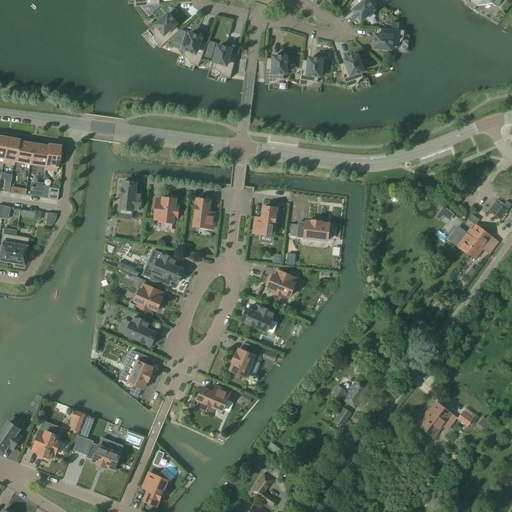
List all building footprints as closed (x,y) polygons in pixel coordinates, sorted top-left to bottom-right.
[(373,8),(378,4),(377,3),(377,2),(376,1),(376,0),(355,0),(351,4),(355,9),(353,11),(362,21),(375,10),(373,8)] [(472,0),(468,6),(474,10),(477,6),(493,3),(497,7),(501,1),(499,0),(472,0)] [(161,6),(160,4),(140,6),(149,16),(161,6)] [(156,25),(158,27),(153,31),(154,32),(154,33),(154,34),(155,35),(155,38),(155,40),(156,42),(157,44),(158,45),(160,47),(161,47),(180,30),(175,25),(177,24),(168,14),(156,25)] [(391,47),(397,48),(398,46),(398,45),(399,44),(400,43),(401,42),(402,41),(403,39),(403,38),(404,37),(404,36),(404,34),(404,33),(404,32),(404,31),(379,28),(378,35),(376,35),(375,40),(375,48),(391,49),(391,47)] [(184,49),(186,50),(184,55),(185,56),(187,58),(188,59),(189,61),(191,63),(192,64),(194,65),(195,66),(196,66),(197,66),(199,66),(207,42),(196,38),(197,36),(190,33),(184,49)] [(209,41),(205,57),(211,59),(216,43),(209,41)] [(217,63),(215,68),(216,69),(217,70),(219,71),(220,72),(221,74),(222,75),(223,76),(224,76),(225,77),(227,78),(229,78),(231,78),(237,54),(231,52),(231,50),(219,46),(214,62),(217,63)] [(284,79),(284,73),(286,73),(287,57),(274,56),(274,59),(267,58),(266,84),(267,84),(268,84),(270,84),(271,84),(273,84),(274,83),(276,83),(277,82),(279,81),(280,80),(281,80),(282,79),(284,79)] [(350,88),(352,88),(353,87),(354,87),(356,86),(356,85),(357,84),(358,84),(358,82),(359,81),(360,80),(361,79),(362,78),(363,78),(361,72),(363,71),(357,56),(345,60),(346,62),(340,65),(348,89),(350,88)] [(318,82),(318,76),(321,77),(323,60),(310,59),(309,61),(303,60),(300,85),(301,86),(303,86),(304,86),(306,86),(308,86),(309,85),(310,85),(311,84),(313,84),(314,83),(315,83),(316,82),(318,82)] [(7,138),(4,159),(14,161),(18,141),(18,140),(7,138)] [(33,144),(18,141),(14,161),(30,164),(33,144)] [(33,144),(30,164),(46,166),(49,146),(48,146),(33,144)] [(48,146),(49,146),(46,166),(57,167),(58,159),(60,160),(61,154),(59,153),(60,146),(48,145),(48,146)] [(135,182),(125,181),(125,182),(123,181),(123,189),(122,189),(121,196),(122,196),(120,209),(133,211),(133,209),(140,210),(142,196),(135,195),(136,183),(134,183),(135,182)] [(30,186),(29,196),(41,198),(43,186),(43,183),(36,182),(35,187),(30,186)] [(176,199),(175,199),(175,197),(168,196),(168,198),(163,198),(163,200),(157,199),(155,219),(161,219),(160,221),(173,223),(174,218),(177,218),(179,205),(175,205),(176,199)] [(208,199),(199,198),(199,199),(197,199),(197,206),(196,206),(195,213),(196,213),(194,226),(214,229),(215,213),(209,212),(210,200),(208,200),(208,199)] [(503,205),(497,200),(496,200),(488,211),(495,215),(503,205)] [(503,205),(495,215),(501,220),(509,209),(503,205)] [(4,206),(2,218),(8,219),(10,207),(4,206)] [(264,206),(263,218),(256,217),(254,233),(274,236),(275,223),(276,215),(277,208),(275,208),(275,207),(266,206),(266,207),(264,206)] [(47,213),(45,225),(51,226),(55,219),(56,214),(47,213)] [(306,223),(299,222),(298,237),(328,240),(330,224),(321,223),(321,222),(312,221),(312,222),(307,222),(306,223)] [(467,253),(484,230),(477,224),(469,234),(467,233),(463,237),(459,234),(453,242),(457,245),(457,246),(467,253)] [(484,230),(467,253),(475,260),(483,249),(490,254),(499,242),(493,237),(493,236),(484,230)] [(16,236),(3,234),(0,250),(0,263),(6,265),(6,262),(11,263),(16,236)] [(16,236),(11,263),(15,264),(15,266),(23,268),(28,239),(16,236)] [(176,259),(163,253),(160,260),(158,259),(153,271),(165,277),(172,280),(179,282),(179,281),(180,281),(183,272),(184,270),(173,266),(176,259)] [(286,265),(295,266),(296,254),(287,253),(286,265)] [(116,268),(135,276),(138,277),(140,273),(135,270),(135,269),(119,262),(116,268)] [(269,286),(268,287),(274,289),(272,293),(284,298),(286,294),(290,296),(296,284),(294,284),(296,278),(278,270),(275,276),(273,275),(272,279),(270,279),(267,285),(269,286)] [(163,292),(144,284),(142,290),(140,289),(135,301),(140,303),(138,306),(150,312),(152,308),(157,311),(158,309),(160,310),(162,304),(160,303),(162,299),(160,298),(163,292)] [(246,310),(242,319),(243,319),(242,321),(249,323),(249,324),(255,327),(255,326),(268,331),(273,319),(271,319),(274,312),(261,307),(258,313),(247,309),(246,310)] [(149,322),(135,317),(133,323),(131,323),(126,335),(138,340),(145,343),(152,345),(152,344),(153,344),(156,335),(157,333),(146,329),(149,322)] [(234,362),(231,371),(246,377),(258,349),(244,343),(241,350),(240,349),(238,354),(236,354),(233,362),(234,362)] [(129,382),(134,385),(131,393),(138,397),(142,388),(143,389),(147,380),(149,381),(152,373),(150,372),(153,367),(151,367),(154,360),(141,354),(129,382)] [(332,395),(340,400),(342,397),(344,398),(343,399),(355,408),(369,389),(356,380),(347,393),(345,392),(346,391),(338,385),(332,395)] [(201,389),(198,398),(197,400),(204,403),(211,406),(223,411),(231,393),(216,387),(214,393),(203,388),(202,390),(201,389)] [(250,403),(252,398),(243,394),(241,400),(250,403)] [(419,426),(434,437),(453,413),(437,402),(419,426)] [(344,407),(335,420),(343,426),(352,413),(344,407)] [(458,418),(467,427),(475,419),(466,410),(458,418)] [(74,411),(72,417),(76,419),(74,423),(81,425),(85,415),(74,411)] [(478,423),(486,430),(493,422),(485,415),(484,417),(478,423)] [(89,416),(81,435),(88,438),(96,419),(89,416)] [(20,429),(10,422),(9,422),(4,429),(3,428),(0,431),(0,448),(4,451),(8,446),(13,449),(21,438),(16,434),(20,429)] [(40,431),(33,450),(39,452),(38,454),(43,456),(42,457),(48,460),(49,458),(50,458),(52,453),(56,454),(60,442),(57,441),(59,436),(46,431),(46,433),(40,431)] [(92,443),(87,457),(93,459),(93,461),(98,463),(97,464),(106,468),(106,466),(115,469),(121,454),(92,443)] [(283,451),(277,446),(273,452),(279,456),(283,451)] [(242,468),(246,471),(251,463),(248,461),(242,468)] [(150,473),(143,488),(149,490),(145,501),(147,502),(146,502),(155,506),(157,506),(160,500),(163,493),(168,481),(150,473)] [(266,491),(274,480),(265,473),(251,491),(272,507),(278,500),(266,491)] [(250,511),(267,511),(268,511),(256,503),(250,511)]
